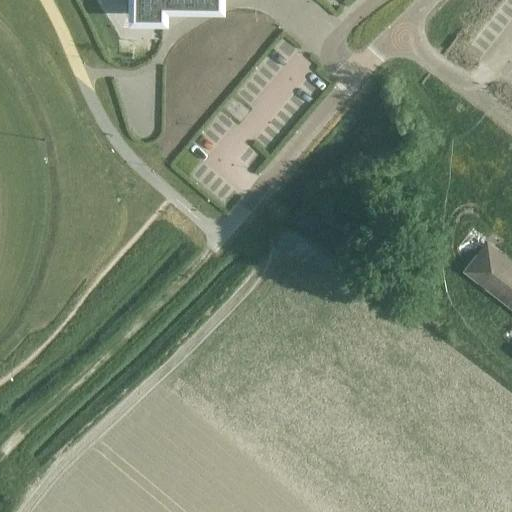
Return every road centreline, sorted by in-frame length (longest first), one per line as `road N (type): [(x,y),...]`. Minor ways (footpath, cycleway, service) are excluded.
road 1 (residential): [(218,237),(350,79),(431,0)]
road 2 (track): [(0,457),(218,237)]
